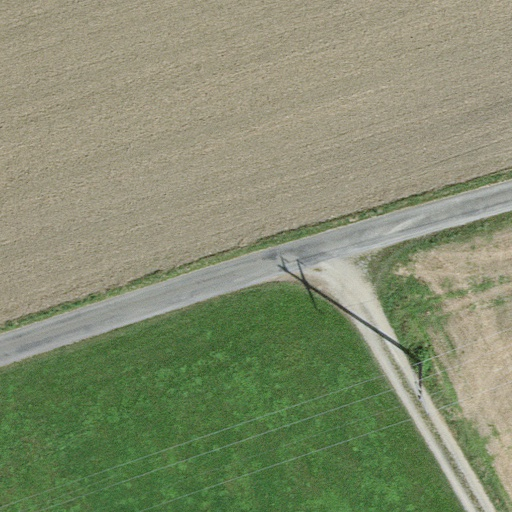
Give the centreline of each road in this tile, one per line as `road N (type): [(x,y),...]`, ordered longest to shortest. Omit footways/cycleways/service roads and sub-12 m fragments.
road 1 (track): [(511,205),(0,363)]
road 2 (track): [(333,259),(478,511)]
